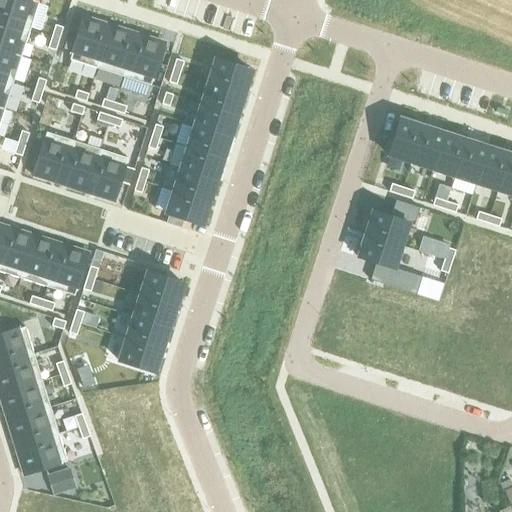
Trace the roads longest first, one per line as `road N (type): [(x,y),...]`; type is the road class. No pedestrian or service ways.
road 1 (residential): [(392,49),(298,351),(313,371),(511,431)]
road 2 (residential): [(226,511),(180,371),(294,17)]
road 3 (residential): [(511,87),(392,49)]
